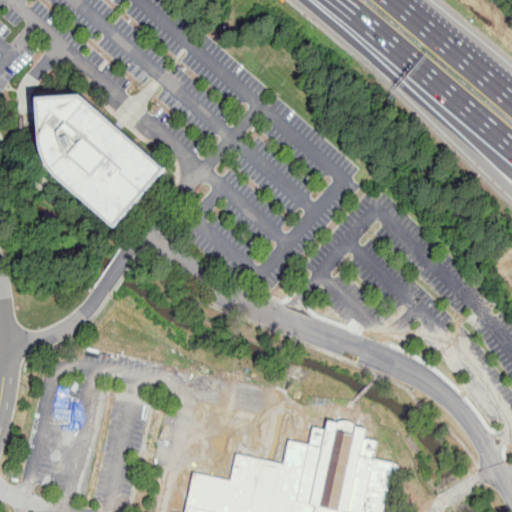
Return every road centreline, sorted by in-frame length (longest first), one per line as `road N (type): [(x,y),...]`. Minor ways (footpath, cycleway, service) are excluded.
road 1 (residential): [(511,497),(466,416),(433,386),(205,285),(144,232)]
road 2 (motorway): [(334,3),(511,186)]
road 3 (motorway): [(330,0),(511,155)]
road 4 (motorway): [(511,94),(399,0)]
